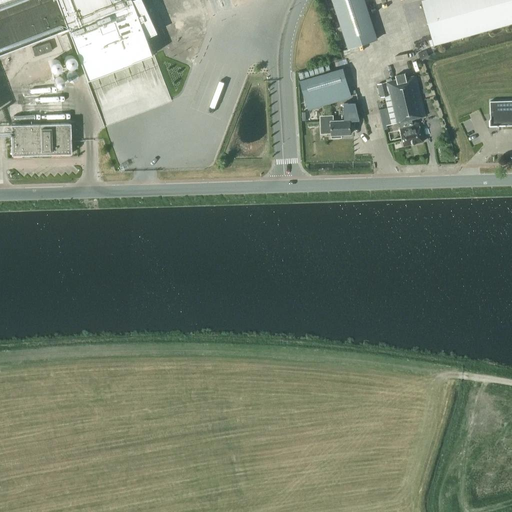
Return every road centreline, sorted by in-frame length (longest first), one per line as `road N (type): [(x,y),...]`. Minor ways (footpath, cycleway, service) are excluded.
road 1 (tertiary): [(0,193),(511,179)]
road 2 (track): [(461,375),(272,349),(0,354)]
road 3 (track): [(418,511),(422,457),(447,372)]
